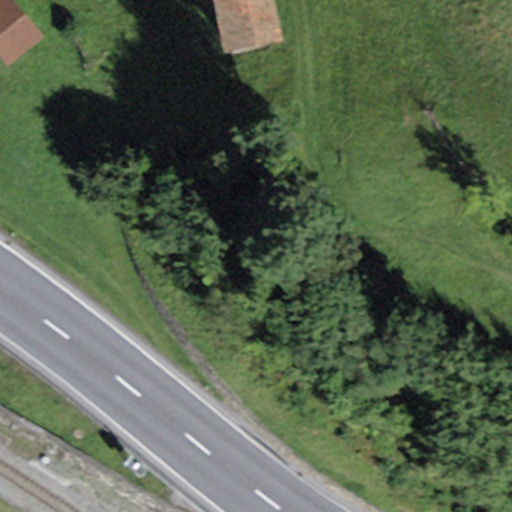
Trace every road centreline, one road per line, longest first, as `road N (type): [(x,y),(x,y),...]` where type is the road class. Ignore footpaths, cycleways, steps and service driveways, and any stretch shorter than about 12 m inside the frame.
road 1 (primary): [(0,290),(287,511)]
road 2 (track): [(319,186),(299,0)]
